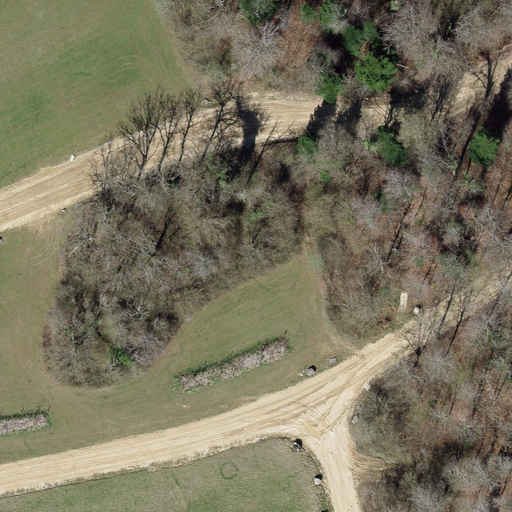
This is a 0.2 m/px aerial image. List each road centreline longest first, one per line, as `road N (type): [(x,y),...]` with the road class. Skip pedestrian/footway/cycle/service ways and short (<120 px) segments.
road 1 (track): [(0,212),(170,138),(286,116),(438,109),(511,67)]
road 2 (track): [(0,480),(312,400)]
road 3 (track): [(511,270),(312,400)]
